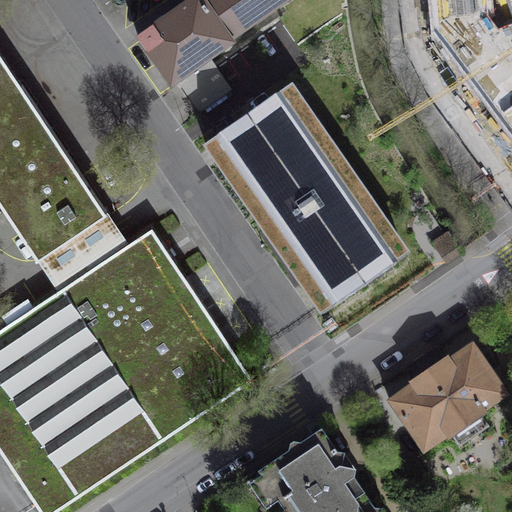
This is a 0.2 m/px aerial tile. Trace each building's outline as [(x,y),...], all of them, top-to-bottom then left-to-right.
[(206,0),(202,4),(198,0),(197,0),(139,40),(171,86),(178,81),(200,112),(231,90),(212,63),(209,65),(207,61),(231,44),(228,41),(286,0),(206,0)] [(511,0),(430,0),(434,41),(511,140),(511,0)] [(0,200),(57,286),(127,239),(112,218),(0,46),(0,200)] [(291,89),(208,146),(322,312),(405,255),(291,89)] [(44,511),(251,374),(151,223),(127,239),(57,286),(0,324),(0,444),(44,511)] [(456,245),(447,232),(433,243),(442,255),(456,245)] [(507,396),(472,345),(449,361),(447,358),(410,383),(412,386),(389,402),(424,452),(447,437),(448,439),(485,414),(484,411),(507,396)] [(334,511),(362,494),(353,480),(355,471),(341,469),(344,455),(337,454),(321,431),(299,446),(298,456),(288,453),(258,473),(274,495),(282,494),(281,507),(284,511),(334,511)] [(362,494),(334,511),(380,511),(381,510),(373,509),(362,494)]
